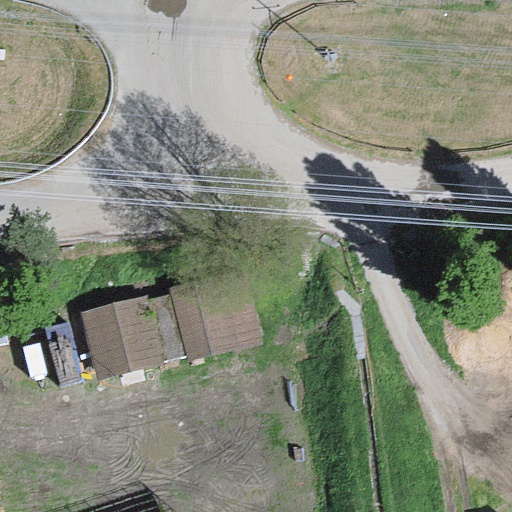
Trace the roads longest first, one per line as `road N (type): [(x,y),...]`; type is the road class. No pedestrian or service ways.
road 1 (track): [(169,158),(347,191),(463,192),(511,183)]
road 2 (track): [(347,191),(359,250),(455,438)]
